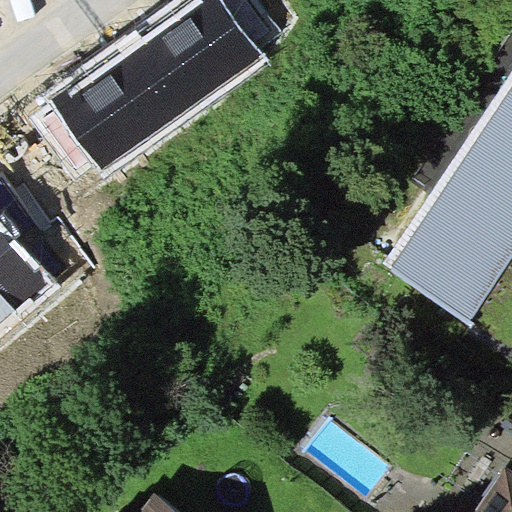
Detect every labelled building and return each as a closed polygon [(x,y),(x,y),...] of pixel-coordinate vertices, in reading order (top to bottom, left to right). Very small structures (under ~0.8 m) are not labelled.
[(262,55),(222,0),(185,0),(49,99),(102,171),(262,55)] [(511,75),(382,263),(511,346),(511,344),(511,75)] [(0,326),(54,281),(0,217),(0,326)] [(511,511),(511,466),(507,463),(474,511),(511,511)] [(173,511),(146,490),(128,511),(173,511)]
